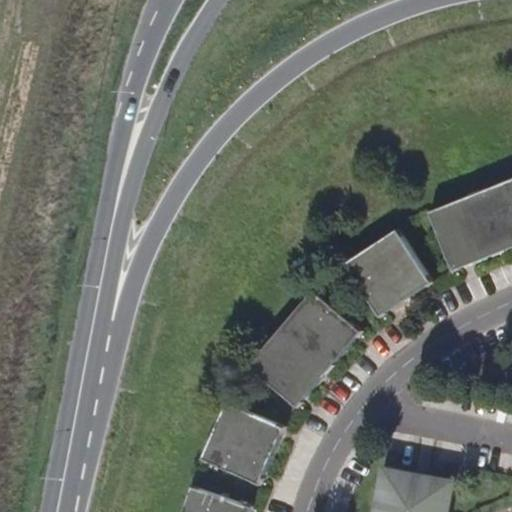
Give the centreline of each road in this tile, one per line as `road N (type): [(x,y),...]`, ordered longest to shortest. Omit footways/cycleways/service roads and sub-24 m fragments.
road 1 (primary): [(91,325),(185,180),(244,110),(303,57),(387,15),(447,0)]
road 2 (residential): [(511,303),(420,349),(365,407),(309,511)]
road 3 (primary): [(117,177),(212,0)]
road 4 (primary): [(55,511),(91,325)]
road 5 (primary): [(169,0),(127,110),(117,177)]
road 6 (primary): [(91,325),(117,177)]
